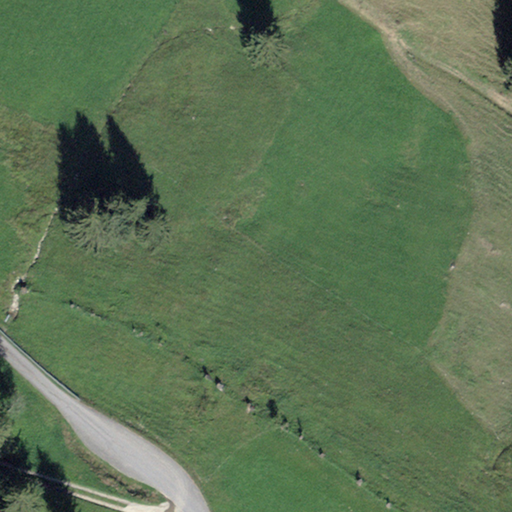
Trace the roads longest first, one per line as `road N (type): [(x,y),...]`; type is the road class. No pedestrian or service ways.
road 1 (unclassified): [(0,342),(193,511)]
road 2 (track): [(152,511),(13,471)]
